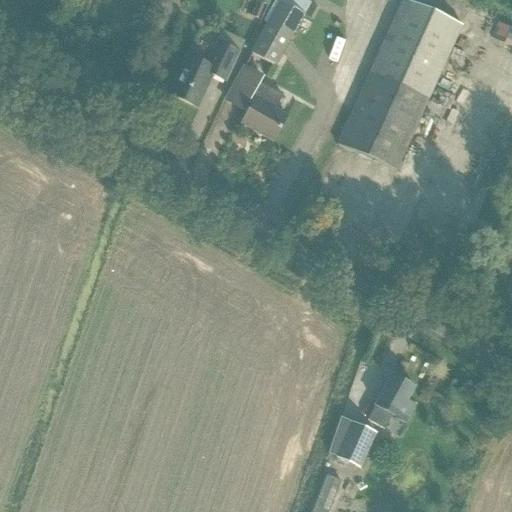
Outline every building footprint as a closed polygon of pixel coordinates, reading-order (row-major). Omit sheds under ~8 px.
[(250,53),(251,54),(252,55),(275,67),(304,15),(311,19),(317,8),(302,0),(291,0),(288,6),(280,1),(250,53)] [(395,171),(461,26),(404,0),(402,0),(337,145),(395,171)] [(496,38),(511,42),(511,26),(500,23),(496,38)] [(225,82),(239,53),(217,43),(206,66),(186,57),(168,95),(197,109),(212,76),(225,82)] [(245,68),(252,55),(251,54),(225,101),(247,113),(241,124),(272,142),(286,117),(274,110),(282,96),(257,82),(260,77),(245,68)] [(397,419),(413,388),(391,376),(374,407),(375,407),(368,421),(379,427),(386,413),(397,419)] [(359,469),(375,434),(352,423),(336,458),(359,469)] [(312,511),(331,511),(342,477),(325,472),(312,511)]
